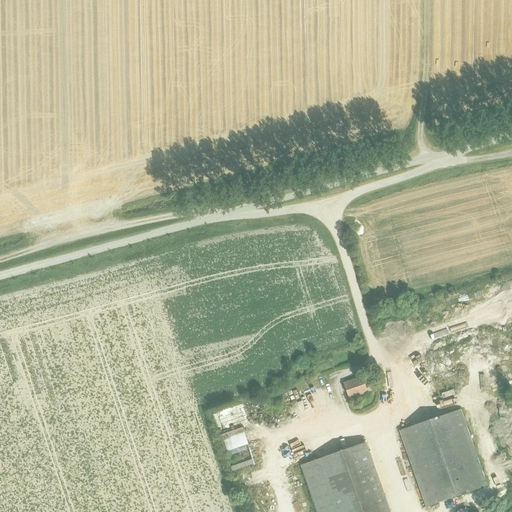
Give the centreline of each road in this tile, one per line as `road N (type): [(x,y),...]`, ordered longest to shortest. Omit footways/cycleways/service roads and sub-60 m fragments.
road 1 (unclassified): [(0,275),(511,136)]
road 2 (track): [(0,260),(135,223),(223,214)]
